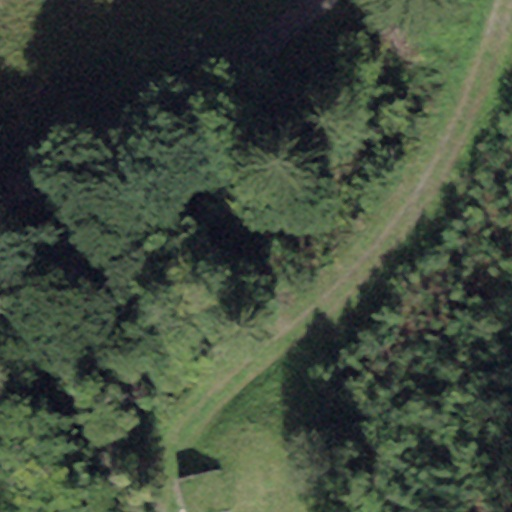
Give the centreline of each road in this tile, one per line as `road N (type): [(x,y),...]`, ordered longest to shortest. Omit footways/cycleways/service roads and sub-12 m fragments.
road 1 (track): [(181,443),(320,320),(374,257),(474,90),(503,0)]
road 2 (track): [(0,200),(117,147),(321,0)]
